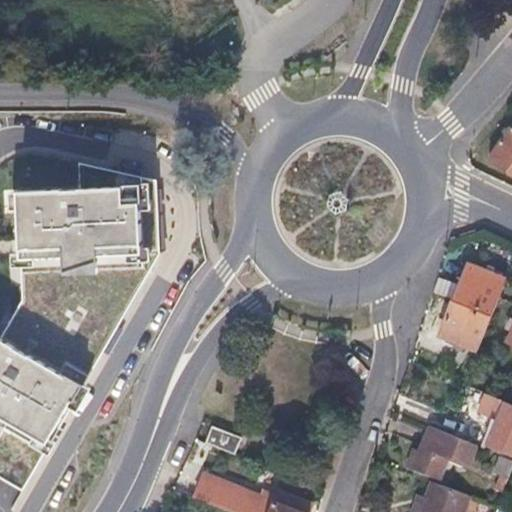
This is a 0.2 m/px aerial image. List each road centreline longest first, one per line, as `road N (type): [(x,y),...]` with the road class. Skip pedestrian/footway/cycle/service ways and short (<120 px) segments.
road 1 (residential): [(185,236),(30,511)]
road 2 (unclassified): [(0,96),(147,100),(224,134),(254,176)]
road 3 (residential): [(338,511),(384,364),(389,273)]
road 4 (residential): [(0,142),(48,138),(155,161),(173,174),(184,198),(185,236)]
road 5 (tertiary): [(252,220),(183,332),(167,397)]
road 6 (tertiary): [(167,397),(225,326),(298,279)]
road 7 (residential): [(284,132),(258,95),(256,69),(268,49),(329,0)]
road 8 (tertiary): [(404,144),(402,68),(433,0)]
road 9 (residential): [(410,151),(451,123),(511,57)]
road 10 (tertiary): [(394,0),(334,114)]
road 11 (tertiary): [(118,511),(167,397)]
